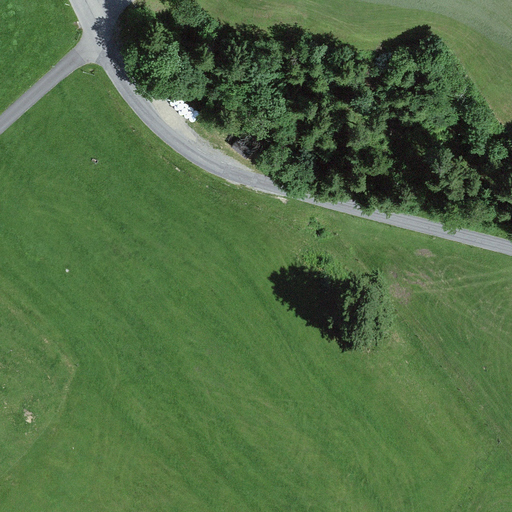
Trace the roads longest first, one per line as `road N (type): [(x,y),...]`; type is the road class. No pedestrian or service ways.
road 1 (unclassified): [(511,250),(251,181),(211,163),(170,135),(128,86),(78,0)]
road 2 (track): [(98,38),(0,128)]
